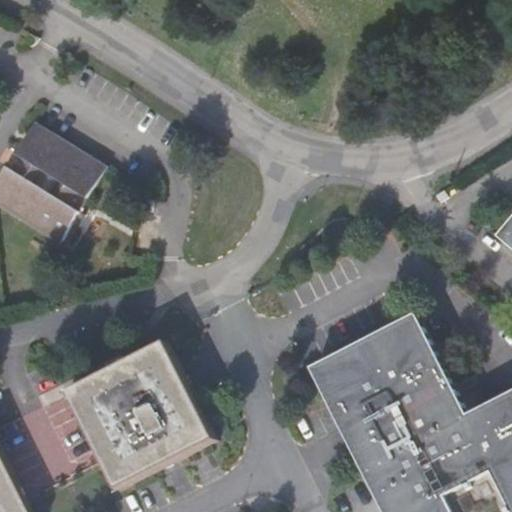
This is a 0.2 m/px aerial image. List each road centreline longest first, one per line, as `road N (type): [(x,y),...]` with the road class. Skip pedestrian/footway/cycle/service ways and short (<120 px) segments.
road 1 (tertiary): [(50,0),(288,147)]
road 2 (tertiary): [(288,147),(335,165),(405,166),(511,112)]
road 3 (residential): [(197,282),(0,341)]
road 4 (residential): [(197,282),(286,463)]
road 5 (residential): [(288,147),(263,240),(240,262),(197,282)]
